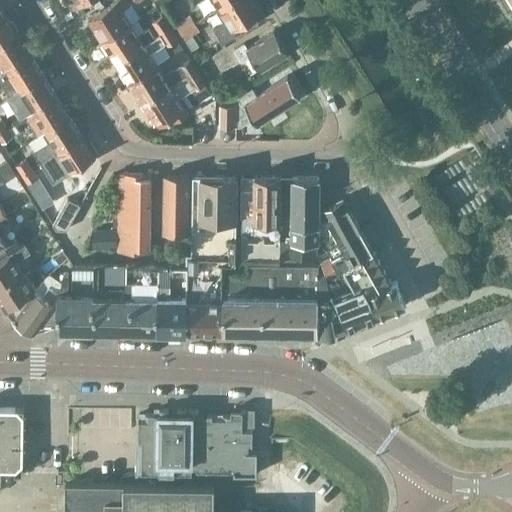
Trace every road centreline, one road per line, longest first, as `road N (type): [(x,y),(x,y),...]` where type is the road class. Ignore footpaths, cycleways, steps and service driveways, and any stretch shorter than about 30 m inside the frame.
road 1 (unclassified): [(436,479),(290,376),(0,363)]
road 2 (residential): [(29,0),(126,147),(354,153)]
road 3 (secondary): [(511,151),(415,0)]
road 4 (residential): [(354,153),(346,110),(283,0)]
road 5 (residential): [(354,153),(433,294)]
